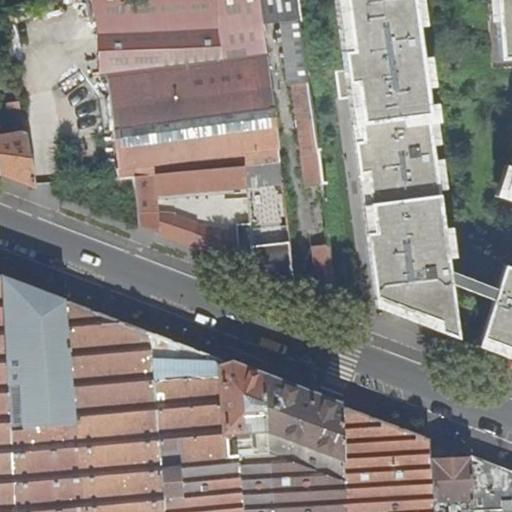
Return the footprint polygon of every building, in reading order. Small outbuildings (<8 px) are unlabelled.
[(263,25),(259,0),(92,0),(102,58),(96,59),(119,177),(134,176),(155,174),(245,165),(279,162),(263,25)] [(259,0),(263,25),(281,23),(299,20),(296,0),(259,0)] [(413,0),(342,0),(349,51),(342,52),(344,71),(335,72),(338,96),(347,95),(373,304),(455,336),(448,281),(447,268),(413,0)] [(342,0),(335,0),(342,52),(349,51),(342,0)] [(511,0),(494,0),(499,60),(511,59),(511,0)] [(299,20),(281,23),(288,85),(293,85),(306,186),(321,184),(313,119),(311,110),(299,20)] [(14,134),(0,135),(0,172),(20,180),(35,186),(23,116),(11,118),(14,134)] [(511,191),(511,144),(499,188),(511,191)] [(279,162),(245,165),(254,270),(276,279),(295,286),(279,162)] [(254,270),(245,165),(155,174),(157,194),(237,187),(243,266),(254,270)] [(154,192),(154,194),(157,194),(155,174),(134,176),(136,194),(154,192)] [(154,192),(136,194),(139,226),(158,233),(155,205),(154,194),(154,192)] [(155,205),(158,233),(193,247),(232,262),(229,230),(198,223),(206,203),(155,205)] [(318,283),(333,281),(329,245),(314,246),(318,283)] [(490,297),(477,344),(511,357),(511,266),(501,262),(494,287),(490,297)] [(494,287),(447,268),(448,281),(490,297),(494,287)] [(0,511),(164,511),(160,462),(268,452),(262,375),(242,368),(159,336),(0,274),(0,511)] [(284,383),(262,375),(268,452),(272,510),(306,508),(306,511),(347,511),(342,405),(330,401),(307,392),(284,383)] [(364,414),(342,405),(347,511),(387,511),(382,421),(364,414)] [(405,429),(382,421),(387,511),(432,511),(432,502),(429,455),(428,438),(405,429)] [(160,462),(164,511),(272,511),(272,510),(268,452),(160,462)] [(471,511),(511,511),(511,470),(470,454),(471,458),(446,459),(446,455),(429,455),(432,502),(470,499),(471,511)]
